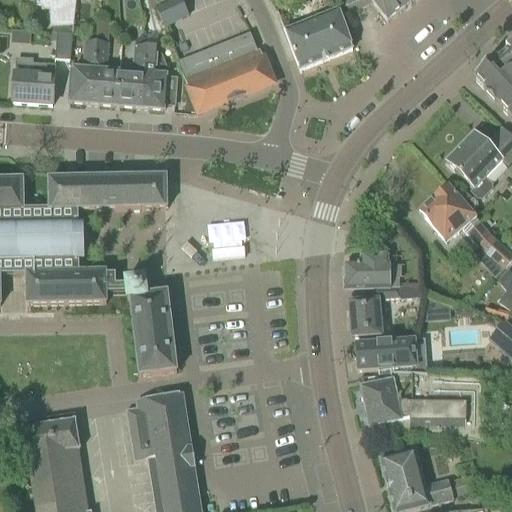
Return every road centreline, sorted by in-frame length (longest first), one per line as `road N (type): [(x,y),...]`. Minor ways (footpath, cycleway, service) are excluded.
road 1 (tertiary): [(352,511),(317,332),(315,255),(339,176)]
road 2 (residential): [(271,159),(0,133)]
road 3 (tertiary): [(339,176),(382,120),(511,3)]
road 4 (residential): [(271,159),(289,96),(253,0)]
